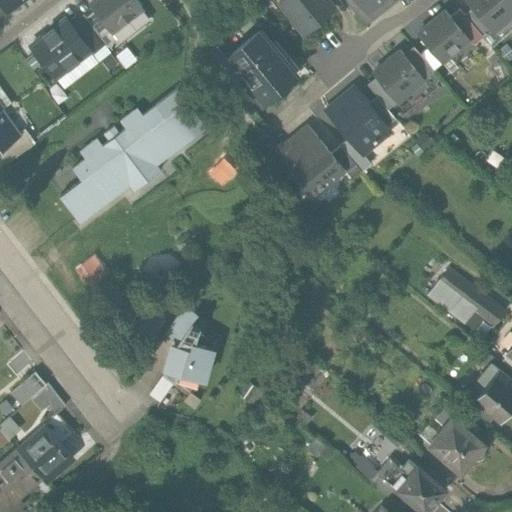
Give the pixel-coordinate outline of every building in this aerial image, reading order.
[(0,0),(0,7),(8,17),(29,0),(0,0)] [(133,0),(98,0),(91,6),(117,40),(147,17),(133,0)] [(245,0),(254,12),(264,4),(260,0),(245,0)] [(326,0),(284,0),(276,7),(302,38),(335,11),(326,0)] [(357,0),(371,15),(388,0),(357,0)] [(511,0),(467,0),(493,30),(511,13),(511,0)] [(445,9),(417,33),(428,45),(445,64),(473,41),(452,17),(445,9)] [(468,19),(461,10),(452,17),(473,41),(481,34),(468,19)] [(476,12),(468,19),(481,34),(489,27),(476,12)] [(31,45),(56,79),(93,52),(68,17),(31,45)] [(230,62),(266,103),(298,76),(262,35),(230,62)] [(420,52),(413,45),(403,54),(422,76),(433,67),(420,52)] [(428,45),(420,52),(433,67),(441,60),(428,45)] [(398,48),(373,70),(378,75),(397,98),(401,102),(426,80),(422,76),(403,54),(398,48)] [(397,98),(378,75),(367,84),(376,95),(387,107),(397,98)] [(351,138),(362,152),(389,129),(385,124),(366,103),(353,86),(326,109),(351,138)] [(101,139),(82,153),(88,160),(74,170),(84,183),(61,201),(74,219),(82,228),(135,188),(139,193),(165,173),(161,167),(205,133),(195,120),(176,95),(146,117),(140,109),(122,123),(127,131),(107,146),(101,139)] [(387,107),(376,95),(366,103),(385,124),(394,116),(387,107)] [(7,109),(0,113),(0,154),(1,154),(26,135),(7,109)] [(210,130),(221,143),(234,132),(223,118),(210,130)] [(331,155),(307,127),(278,151),(293,168),(289,171),(311,196),(343,168),(331,155)] [(424,152),(432,145),(422,134),(414,141),(417,144),(424,152)] [(26,135),(1,154),(8,165),(34,146),(26,135)] [(362,152),(351,138),(341,146),(359,168),(369,160),(362,152)] [(424,152),(417,144),(410,150),(417,158),(424,152)] [(359,168),(341,146),(331,155),(343,168),(350,176),(359,168)] [(59,173),(66,184),(77,177),(70,166),(59,173)] [(91,284),(108,272),(95,254),(78,266),(91,284)] [(445,270),(426,296),(471,330),(482,317),(491,323),(500,312),(445,270)] [(184,379),(216,388),(226,352),(208,347),(212,333),(202,326),(204,320),(189,315),(169,377),(183,385),(184,379)] [(511,316),(491,344),(500,351),(511,334),(511,316)] [(511,339),(503,350),(511,356),(511,339)] [(484,382),(472,396),(499,418),(511,401),(511,379),(491,362),(478,377),(484,382)] [(160,399),(170,380),(160,374),(149,394),(160,399)] [(34,375),(9,396),(21,410),(31,401),(46,389),(34,375)] [(46,389),(31,401),(42,414),(46,410),(53,419),(56,416),(65,408),(47,388),(46,389)] [(428,438),(424,443),(458,470),(484,437),(442,404),(420,432),(428,438)] [(50,433),(61,445),(72,435),(56,416),(53,419),(44,426),(50,433)] [(9,441),(19,432),(12,422),(1,431),(1,432),(9,441)] [(0,432),(0,449),(9,441),(1,432),(0,432)] [(48,484),(74,461),(61,445),(50,433),(24,456),(44,479),(48,484)] [(326,446),(316,438),(305,450),(315,459),(319,454),(326,446)] [(333,452),(326,446),(319,454),(326,460),(333,452)] [(347,466),(378,491),(387,480),(356,455),(347,466)] [(0,483),(16,502),(44,479),(24,456),(0,474),(0,483)] [(429,511),(432,511),(450,490),(418,465),(412,473),(401,463),(387,480),(424,508),(429,511)] [(407,511),(421,511),(424,508),(387,480),(378,491),(407,511)] [(16,511),(21,508),(16,502),(0,483),(0,511),(16,511)]
